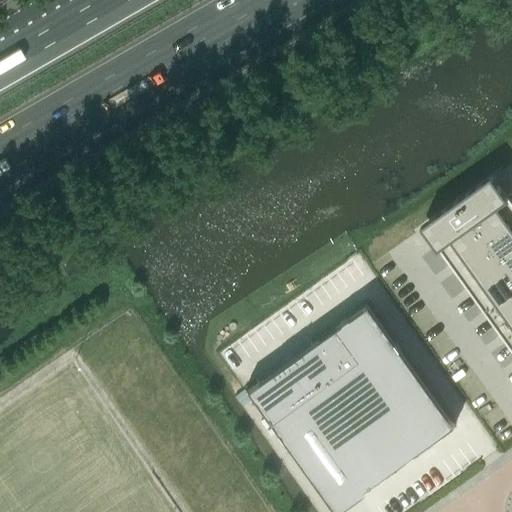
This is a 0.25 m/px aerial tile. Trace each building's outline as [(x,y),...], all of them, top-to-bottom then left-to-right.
[(492,172),(457,198),(465,209),(473,220),(508,195),(500,184),(492,172)] [(511,200),(508,195),(473,220),(486,239),(511,219),(511,200)] [(457,198),(421,223),(430,234),(437,245),(473,220),(465,209),(457,198)] [(511,219),(486,239),(490,244),(498,256),(511,246),(511,219)] [(473,220),(437,245),(455,269),(490,244),(486,239),(473,220)] [(490,244),(455,269),(471,293),(507,268),(498,256),(490,244)] [(511,246),(498,256),(507,268),(511,274),(511,272),(511,246)] [(507,268),(471,293),(488,316),(511,299),(511,275),(511,274),(507,268)] [(511,299),(488,316),(505,340),(511,334),(511,299)] [(367,301),(244,389),(332,511),(455,424),(367,301)]
